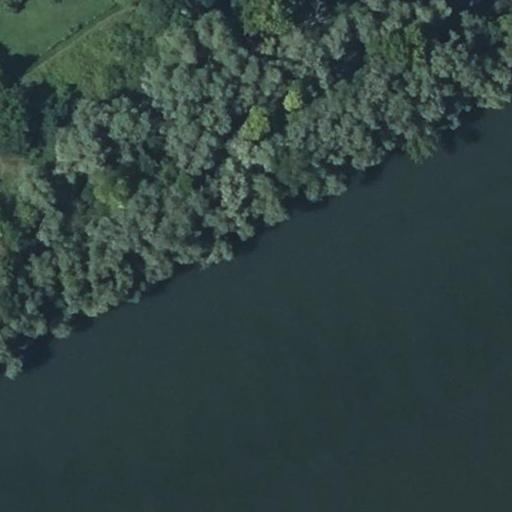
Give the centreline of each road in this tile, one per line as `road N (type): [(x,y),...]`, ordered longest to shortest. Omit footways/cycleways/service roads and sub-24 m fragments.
road 1 (track): [(469,0),(0,252)]
road 2 (track): [(0,93),(136,0)]
